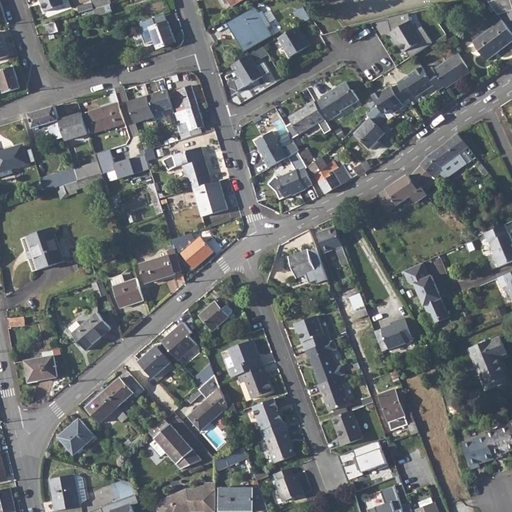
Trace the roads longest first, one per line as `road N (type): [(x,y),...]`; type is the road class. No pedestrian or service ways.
road 1 (residential): [(263,239),(364,187),(484,99)]
road 2 (residential): [(245,250),(334,478)]
road 3 (residential): [(223,119),(346,51),(365,50),(374,66)]
road 4 (residential): [(205,53),(49,97)]
road 5 (residential): [(120,353),(245,250)]
road 6 (residential): [(16,437),(120,353)]
road 7 (residential): [(223,119),(263,239)]
